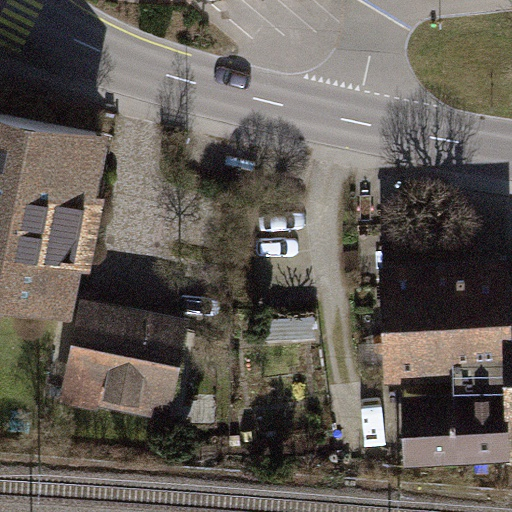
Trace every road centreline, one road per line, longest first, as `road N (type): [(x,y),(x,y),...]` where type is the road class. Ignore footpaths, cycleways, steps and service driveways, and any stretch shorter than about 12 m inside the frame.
road 1 (secondary): [(0,8),(352,118)]
road 2 (secondary): [(352,118),(511,147)]
road 3 (residential): [(352,118),(388,5),(426,0)]
